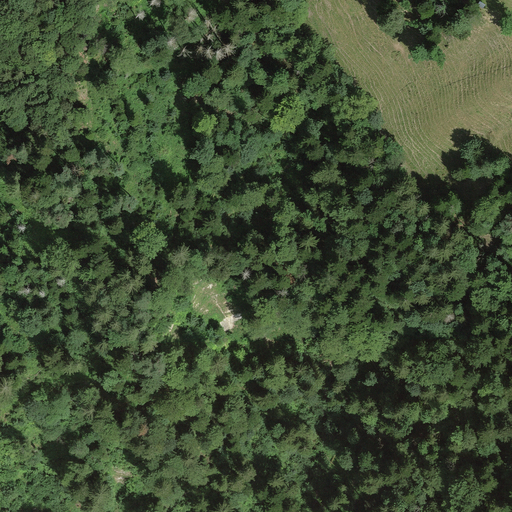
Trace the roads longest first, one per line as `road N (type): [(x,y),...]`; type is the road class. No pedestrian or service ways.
road 1 (track): [(0,185),(74,234),(127,242),(158,231),(195,34),(221,0)]
road 2 (track): [(329,220),(375,302),(459,301),(473,310),(463,351),(504,434),(502,511)]
road 3 (track): [(0,411),(60,375),(82,376),(131,405),(169,388),(128,380),(73,329),(18,330),(0,302)]
road 4 (track): [(305,0),(437,215),(511,258)]
